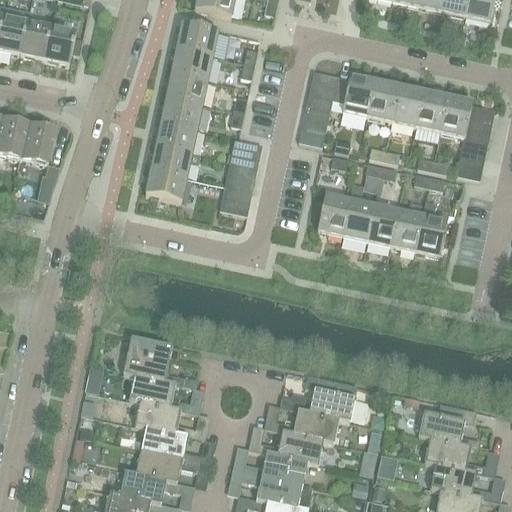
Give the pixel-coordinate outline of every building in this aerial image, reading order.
[(82,11),(84,0),(58,0),(57,6),(82,11)] [(197,0),(194,17),(230,24),(235,0),(197,0)] [(392,0),(391,7),(415,12),(417,0),(392,0)] [(417,0),(415,12),(440,17),(443,0),(417,0)] [(443,0),(440,17),(464,22),(468,0),(443,0)] [(468,0),(464,22),(489,27),(494,0),(468,0)] [(267,5),(264,21),(254,19),(252,29),(252,30),(273,34),(278,7),(267,5)] [(4,24),(0,41),(0,57),(20,62),(28,29),(4,24)] [(28,29),(20,62),(44,67),(52,34),(28,29)] [(182,30),(176,55),(213,63),(218,38),(182,30)] [(52,34),(44,67),(69,72),(71,61),(79,62),(82,46),(75,44),(76,39),(52,34)] [(176,55),(171,79),(207,87),(213,63),(176,55)] [(247,56),(244,69),(244,70),(254,72),(257,58),(247,56)] [(241,84),(251,86),(254,72),(244,70),(241,84)] [(314,78),(311,90),(335,96),(337,83),(314,78)] [(171,79),(166,104),(202,111),(207,87),(171,79)] [(335,96),(332,107),(344,110),(342,120),(367,125),(374,88),(350,82),(349,86),(337,83),(335,96)] [(374,88),(367,125),(391,130),(399,93),(374,88)] [(311,90),(308,102),(332,107),(335,96),(311,90)] [(399,93),(391,130),(415,136),(423,98),(399,93)] [(423,98),(415,136),(439,141),(447,103),(423,98)] [(308,102),(306,114),(330,119),(332,107),(308,102)] [(447,103),(439,141),(464,146),(466,136),(469,124),(472,112),(472,109),(447,103)] [(166,104),(161,128),(197,136),(202,111),(166,104)] [(236,104),(233,118),(244,121),(247,106),(236,104)] [(472,112),(469,124),(492,129),(495,117),(472,112)] [(306,114),(303,125),(327,131),(330,119),(306,114)] [(230,132),(241,135),(244,121),(233,118),(230,132)] [(469,124),(466,136),(490,141),(492,129),(469,124)] [(0,125),(0,160),(20,165),(27,132),(0,125)] [(303,125),(301,137),(325,142),(327,131),(303,125)] [(161,128),(156,152),(192,160),(197,136),(161,128)] [(27,132),(20,165),(47,171),(48,171),(55,138),(27,132)] [(466,136),(464,146),(463,147),(487,152),(490,141),(466,136)] [(298,149),(322,154),(325,142),(301,137),(298,149)] [(234,146),(231,159),(259,165),(262,153),(234,146)] [(336,147),(334,157),(349,160),(351,150),(336,147)] [(463,147),(461,159),(485,164),(487,152),(463,147)] [(156,152),(150,177),(187,185),(190,171),(197,172),(200,161),(192,160),(156,152)] [(371,154),(368,164),(368,165),(383,168),(385,157),(371,154)] [(385,157),(383,168),(398,171),(400,160),(385,157)] [(231,159),(229,170),(257,176),(259,165),(231,159)] [(461,159),(458,171),(482,176),(485,164),(461,159)] [(345,177),(347,166),(333,163),(331,174),(345,177)] [(419,165),(417,174),(432,178),(434,168),(419,165)] [(434,168),(432,178),(446,181),(448,171),(434,168)] [(229,170),(226,182),(254,188),(257,176),(229,170)] [(47,171),(45,178),(53,180),(55,173),(48,171),(47,171)] [(379,184),(380,184),(382,174),(368,171),(366,181),(379,184)] [(458,171),(456,183),(480,188),(482,176),(458,171)] [(382,174),(380,184),(394,187),(396,177),(382,174)] [(181,209),(187,185),(150,177),(145,201),(181,209)] [(366,181),(363,193),(364,193),(363,197),(375,199),(379,184),(366,181)] [(414,192),(428,195),(430,184),(416,181),(414,192)] [(226,182),(224,194),(252,200),(254,188),(226,182)] [(430,184),(428,195),(432,196),(442,198),(444,187),(430,184)] [(350,206),(342,243),(366,249),(374,211),(361,208),(363,197),(364,193),(363,193),(353,191),(350,206)] [(224,194),(221,205),(249,211),(252,200),(224,194)] [(317,238),(342,243),(350,206),(325,201),(317,238)] [(219,217),(247,223),(249,211),(221,205),(219,217)] [(422,221),(414,259),(439,264),(447,227),(433,224),(435,211),(425,209),(422,221)] [(374,211),(366,249),(390,254),(398,216),(374,211)] [(398,216),(390,254),(414,259),(422,221),(398,216)] [(134,384),(175,392),(182,394),(184,385),(166,381),(169,367),(178,368),(181,356),(131,345),(123,381),(134,384)] [(282,403),(279,414),(290,416),(290,417),(297,419),(339,427),(349,430),(355,405),(357,393),(331,388),(307,382),(304,395),(313,397),(310,409),(282,403)] [(129,407),(139,409),(181,419),(199,422),(201,413),(172,407),(175,392),(134,384),(129,407)] [(145,435),(187,444),(205,448),(207,438),(178,432),(181,419),(139,409),(134,433),(145,435)] [(418,444),(429,446),(470,455),(477,456),(479,447),(461,443),(464,429),(473,431),(476,418),(440,411),(438,422),(423,419),(418,444)] [(263,436),(323,448),(334,450),(339,427),(297,419),(294,433),(265,427),(263,436)] [(373,420),(370,433),(383,435),(386,423),(373,420)] [(81,434),(79,444),(92,446),(94,437),(81,434)] [(145,435),(140,458),(200,471),(201,462),(184,458),(187,444),(145,435)] [(266,461),(307,470),(318,472),(323,448),(281,440),(278,453),(260,449),(258,459),(266,461)] [(74,451),(71,465),(80,467),(82,452),(84,446),(75,444),(74,451)] [(370,446),(368,457),(376,459),(379,448),(370,446)] [(424,470),(434,472),(476,481),(483,483),(483,482),(495,484),(496,476),(485,473),(467,469),(470,455),(429,446),(424,470)] [(367,457),(365,466),(375,468),(377,459),(376,459),(368,457),(367,457)] [(140,458),(136,481),(177,490),(180,476),(198,479),(200,471),(140,458)] [(244,471),(242,479),(302,492),(307,470),(266,461),(263,474),(244,471)] [(440,498),(482,507),(488,508),(488,507),(501,510),(502,501),(490,498),(473,495),(476,481),(434,472),(429,495),(440,498)] [(259,492),(256,506),(283,511),(307,511),(311,494),(302,492),(242,479),(232,477),(230,486),(259,492)] [(125,479),(120,502),(161,510),(164,497),(193,503),(195,494),(177,490),(136,481),(125,479)] [(66,484),(65,490),(71,491),(79,493),(80,487),(73,486),(66,484)] [(354,487),(351,501),(366,504),(368,490),(354,487)] [(374,491),(372,505),(381,507),(384,493),(374,491)] [(440,498),(437,511),(480,511),(482,507),(440,498)] [(109,499),(106,511),(169,511),(161,510),(120,502),(109,499)] [(283,511),(256,506),(238,502),(235,511),(283,511)]
